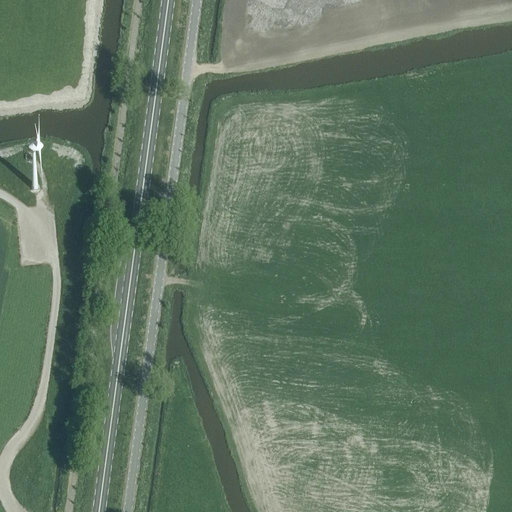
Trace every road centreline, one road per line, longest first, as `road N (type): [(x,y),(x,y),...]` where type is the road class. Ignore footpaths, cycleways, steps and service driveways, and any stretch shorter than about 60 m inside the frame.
road 1 (primary): [(99,511),(170,0)]
road 2 (unclassified): [(129,511),(198,0)]
